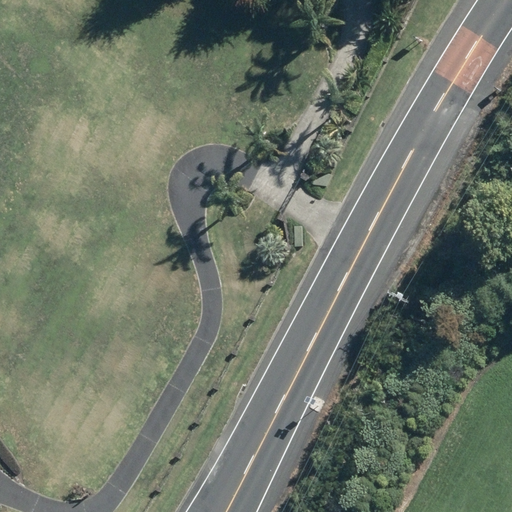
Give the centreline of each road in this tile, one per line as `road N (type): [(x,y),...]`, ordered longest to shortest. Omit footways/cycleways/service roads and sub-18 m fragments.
road 1 (secondary): [(227,511),(511,0)]
road 2 (unknown): [(367,255),(284,198),(269,173),(270,157),(330,57),(339,0)]
